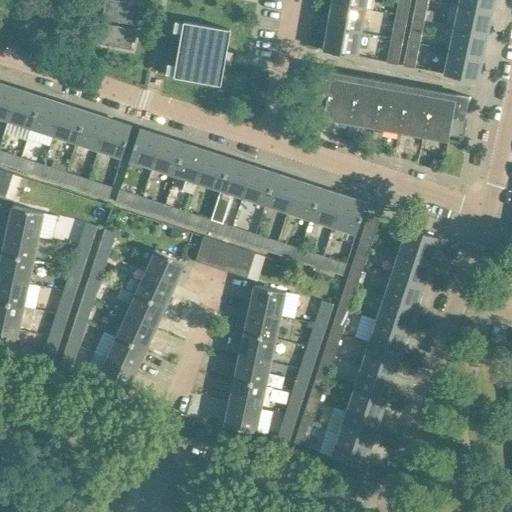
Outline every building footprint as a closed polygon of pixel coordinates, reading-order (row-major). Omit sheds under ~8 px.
[(105,0),(104,9),(112,10),(114,0),(105,0)] [(114,0),(112,10),(121,12),(123,1),(116,0),(114,0)] [(332,0),(332,2),(365,8),(366,0),(332,0)] [(399,0),(396,15),(407,17),(410,0),(399,0)] [(416,0),(413,18),(424,20),(427,0),(416,0)] [(460,0),(460,3),(493,10),(494,0),(460,0)] [(121,12),(129,13),(131,3),(123,1),(121,12)] [(332,2),(328,26),(361,32),(365,8),(332,2)] [(139,4),(131,3),(129,13),(137,15),(139,4)] [(487,34),(493,10),(460,3),(454,26),(487,34)] [(102,19),(110,20),(112,10),(104,9),(102,19)] [(110,20),(119,22),(121,12),(112,10),(110,20)] [(119,22),(127,23),(129,13),(121,12),(119,22)] [(136,25),(137,15),(129,13),(127,23),(136,25)] [(396,15),(391,39),(402,41),(407,17),(396,15)] [(413,18),(408,42),(419,44),(424,20),(413,18)] [(220,84),(221,78),(229,31),(229,30),(198,25),(184,22),(175,76),(220,84)] [(108,35),(110,24),(101,23),(100,33),(108,35)] [(116,36),(118,26),(110,24),(108,35),(116,36)] [(125,38),(126,27),(118,26),(116,36),(125,38)] [(328,26),(323,50),(357,56),(361,32),(328,26)] [(454,26),(449,50),(482,57),(487,34),(454,26)] [(125,38),(133,39),(135,29),(126,27),(125,38)] [(100,33),(98,44),(106,45),(108,35),(100,33)] [(108,35),(106,45),(114,47),(116,36),(108,35)] [(116,36),(114,47),(123,48),(125,38),(116,36)] [(123,48),(131,50),(133,39),(125,38),(123,48)] [(402,41),(391,39),(387,62),(398,65),(402,41)] [(403,66),(414,68),(419,44),(408,42),(403,66)] [(477,81),(482,57),(449,50),(444,74),(477,81)] [(320,69),(316,91),(328,93),(323,119),(448,141),(453,116),(465,118),(469,96),(456,94),(455,100),(332,77),(333,71),(320,69)] [(18,89),(0,82),(0,116),(8,119),(18,89)] [(18,89),(8,119),(31,127),(41,96),(18,89)] [(64,104),(41,96),(31,127),(54,134),(64,104)] [(86,111),(64,104),(54,134),(76,142),(86,111)] [(109,118),(86,111),(76,142),(99,149),(109,118)] [(132,126),(109,118),(99,149),(122,156),(132,126)] [(139,128),(130,159),(152,166),(162,136),(139,128)] [(185,143),(162,136),(152,166),(175,174),(185,143)] [(185,143),(175,174),(186,177),(182,190),(193,194),(198,181),(208,151),(185,143)] [(21,158),(0,151),(0,163),(17,169),(21,158)] [(230,158),(208,151),(198,181),(220,189),(230,158)] [(21,158),(17,169),(40,176),(44,166),(21,158)] [(220,189),(210,219),(222,223),(232,192),(243,196),(253,166),(230,158),(220,189)] [(66,173),(44,166),(40,176),(63,184),(66,173)] [(275,173),(253,166),(243,196),(266,203),(275,173)] [(0,170),(0,171),(0,196),(5,198),(13,174),(0,170)] [(89,180),(66,173),(63,184),(85,191),(89,180)] [(298,180),(275,173),(266,203),(288,211),(298,180)] [(89,180),(85,191),(108,199),(112,188),(89,180)] [(321,188),(298,180),(288,211),(311,218),(321,188)] [(343,195),(321,188),(311,218),(334,226),(343,195)] [(142,198),(119,191),(116,201),(138,208),(142,198)] [(366,203),(343,195),(334,226),(356,233),(366,203)] [(161,216),(165,205),(142,198),(138,208),(161,216)] [(187,212),(165,205),(161,216),(184,223),(187,212)] [(44,213),(22,208),(12,206),(7,229),(39,236),(44,213)] [(206,230),(210,220),(187,212),(184,223),(206,230)] [(361,237),(372,240),(379,217),(368,214),(361,237)] [(233,227),(210,220),(206,230),(229,238),(233,227)] [(87,223),(80,245),(90,249),(98,226),(87,223)] [(255,235),(233,227),(229,238),(252,245),(255,235)] [(407,227),(399,249),(432,260),(439,237),(407,227)] [(39,236),(7,229),(6,238),(2,253),(34,259),(39,236)] [(105,229),(98,252),(108,255),(116,232),(105,229)] [(194,260),(207,265),(216,239),(202,235),(194,260)] [(275,252),(278,242),(255,235),(252,245),(275,252)] [(372,240),(361,237),(354,260),(364,263),(372,240)] [(207,265),(221,269),(229,244),(216,239),(207,265)] [(301,249),(278,242),(275,252),(297,260),(301,249)] [(221,269),(234,273),(242,248),(229,244),(221,269)] [(83,272),(90,249),(80,245),(72,268),(83,272)] [(234,273),(246,277),(247,277),(255,252),(242,248),(234,273)] [(146,271),(175,284),(185,262),(184,262),(156,249),(146,271)] [(323,257),(301,249),(297,260),(320,267),(323,257)] [(424,283),(432,260),(399,249),(392,273),(424,283)] [(101,278),(108,255),(98,252),(90,274),(101,278)] [(2,253),(0,263),(0,276),(29,283),(34,259),(2,253)] [(343,274),(346,264),(323,257),(320,267),(343,274)] [(364,263),(354,260),(346,283),(357,286),(364,263)] [(72,268),(65,291),(75,294),(83,272),(72,268)] [(172,292),(175,284),(146,271),(136,293),(165,306),(172,292)] [(392,273),(384,296),(417,306),(424,283),(392,273)] [(90,274),(83,297),(93,300),(101,278),(90,274)] [(29,283),(0,276),(0,301),(24,306),(29,283)] [(357,286),(346,283),(339,306),(349,310),(357,286)] [(254,285),(249,308),(281,315),(286,291),(254,285)] [(68,317),(75,294),(65,291),(57,313),(68,317)] [(126,315),(156,328),(165,306),(136,293),(126,315)] [(409,329),(417,306),(384,296),(377,319),(409,329)] [(86,323),(93,300),(83,297),(75,320),(86,323)] [(0,301),(0,325),(19,330),(24,306),(0,301)] [(316,324),(327,328),(333,307),(323,304),(316,324)] [(349,310),(339,306),(331,329),(342,333),(349,310)] [(276,338),(281,315),(249,308),(248,317),(244,332),(276,338)] [(57,313),(50,336),(60,340),(68,317),(57,313)] [(146,350),(156,328),(126,315),(117,337),(146,350)] [(377,319),(369,342),(401,352),(409,329),(377,319)] [(75,320),(68,342),(78,346),(86,323),(75,320)] [(319,351),(327,328),(316,324),(308,347),(319,351)] [(0,350),(14,353),(19,330),(0,325),(0,350)] [(334,356),(342,333),(331,329),(324,352),(334,356)] [(244,332),(239,355),(271,362),(276,338),(244,332)] [(50,336),(42,359),(52,362),(60,340),(50,336)] [(107,358),(136,371),(146,350),(117,337),(107,358)] [(68,342),(60,365),(71,368),(78,346),(68,342)] [(394,375),(401,352),(369,342),(362,365),(394,375)] [(311,374),(319,351),(308,347),(301,370),(311,374)] [(327,379),(334,356),(324,352),(316,375),(327,379)] [(266,385),(271,362),(239,355),(234,378),(266,385)] [(126,393),(136,371),(107,358),(97,380),(126,393)] [(362,365),(354,388),(386,398),(394,375),(362,365)] [(303,397),(311,374),(301,370),(293,393),(303,397)] [(319,402),(327,379),(316,375),(309,398),(319,402)] [(234,378),(229,402),(261,409),(266,385),(234,378)] [(379,421),(386,398),(354,388),(347,411),(379,421)] [(296,419),(303,397),(293,393),(285,416),(296,419)] [(312,425),(319,402),(309,398),(301,421),(312,425)] [(256,432),(261,409),(229,402),(224,425),(256,432)] [(347,411),(339,434),(371,444),(379,421),(347,411)] [(289,440),(296,419),(285,416),(278,437),(289,440)] [(305,446),(312,425),(301,421),(294,442),(300,444),(305,446)] [(364,467),(371,444),(339,434),(332,457),(361,467),(364,467)]
